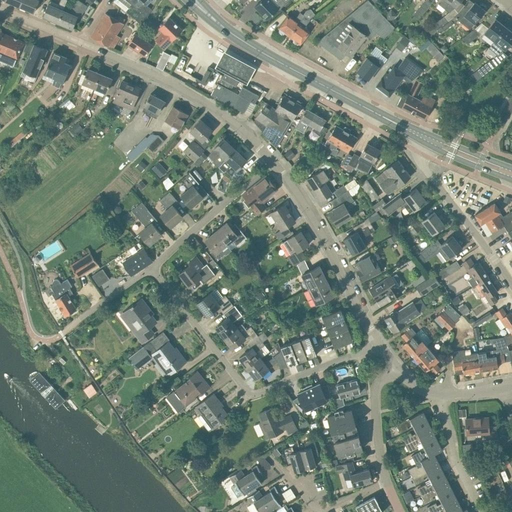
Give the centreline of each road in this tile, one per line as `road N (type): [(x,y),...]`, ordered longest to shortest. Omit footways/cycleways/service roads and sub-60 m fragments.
road 1 (residential): [(151,268),(251,394),(380,344)]
road 2 (primary): [(423,137),(254,48),(193,0)]
road 3 (unclassified): [(273,161),(205,103),(81,42)]
road 4 (unclassified): [(380,344),(273,161)]
road 5 (residential): [(511,285),(436,183),(418,152),(423,137)]
road 6 (residential): [(273,161),(151,268)]
road 7 (unclassified): [(387,483),(374,395),(395,364)]
